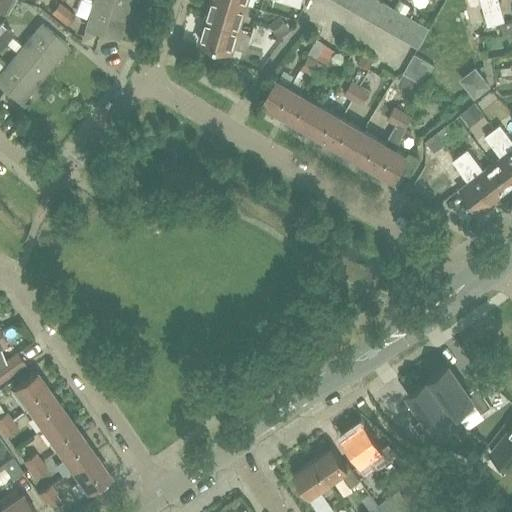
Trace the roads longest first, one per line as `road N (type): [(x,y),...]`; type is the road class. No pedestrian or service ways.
road 1 (residential): [(474,282),(449,256),(145,78)]
road 2 (unclassified): [(234,450),(474,282)]
road 3 (residential): [(165,492),(9,283)]
road 4 (residential): [(0,141),(38,173),(68,171),(145,78)]
